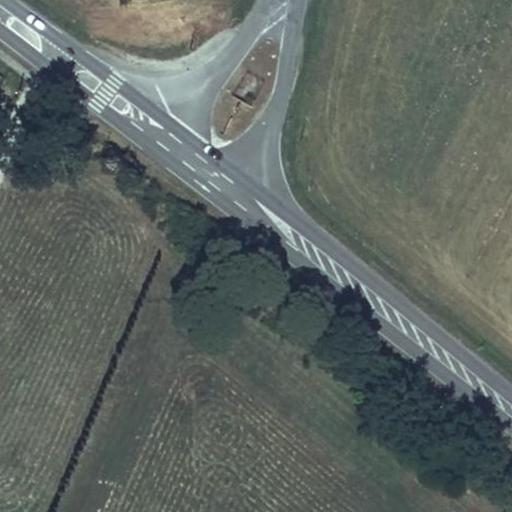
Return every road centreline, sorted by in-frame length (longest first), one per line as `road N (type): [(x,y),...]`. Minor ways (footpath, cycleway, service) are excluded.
road 1 (secondary): [(241,188),(511,410)]
road 2 (unclassified): [(241,188),(273,109),(292,0)]
road 3 (secondary): [(0,6),(143,116)]
road 4 (unclassified): [(260,0),(224,55),(143,116)]
road 5 (secondary): [(143,116),(241,188)]
